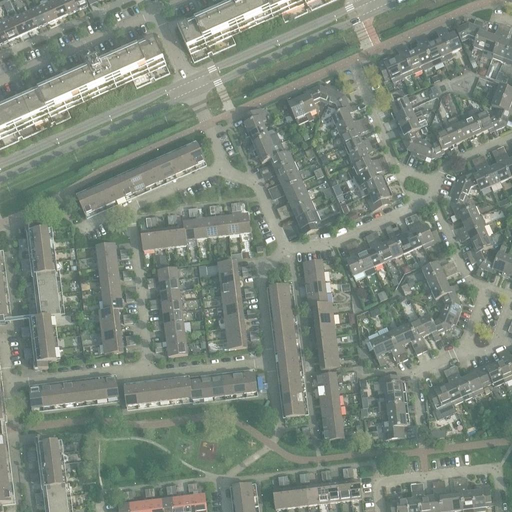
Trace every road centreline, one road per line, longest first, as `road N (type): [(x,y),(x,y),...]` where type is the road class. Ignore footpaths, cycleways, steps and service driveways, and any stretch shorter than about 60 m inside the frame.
road 1 (tertiary): [(0,180),(193,95)]
road 2 (tertiary): [(193,95),(379,11)]
road 3 (tertiary): [(186,80),(0,164)]
road 4 (tertiary): [(369,0),(186,80)]
road 5 (residential): [(0,82),(156,12)]
road 6 (residential): [(149,373),(131,207)]
road 7 (residential): [(285,249),(333,243),(432,198)]
road 8 (residential): [(437,183),(395,165),(355,67)]
road 9 (residential): [(381,511),(377,482),(494,469)]
road 10 (residential): [(7,384),(149,373)]
road 11 (residential): [(422,445),(413,372),(462,352)]
road 12 (residential): [(271,363),(261,276),(285,249)]
road 13 (residential): [(149,373),(271,363)]
